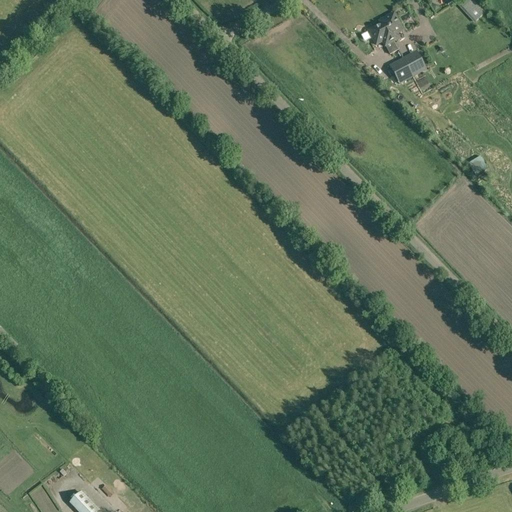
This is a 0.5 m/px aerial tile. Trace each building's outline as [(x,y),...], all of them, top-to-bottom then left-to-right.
[(486,14),(473,0),(462,0),(458,5),(475,24),(486,14)] [(394,14),(380,21),(386,32),(388,31),(394,42),(399,39),(397,34),(403,31),(394,14)] [(386,32),(380,21),(380,22),(381,24),(368,31),(376,46),(382,42),(385,47),(394,42),(388,31),(386,32)] [(403,60),(412,77),(426,70),(416,53),(403,60)] [(412,77),(403,60),(390,67),(399,85),(412,77)] [(96,511),(98,511),(81,493),(70,504),(77,511),(96,511)]
